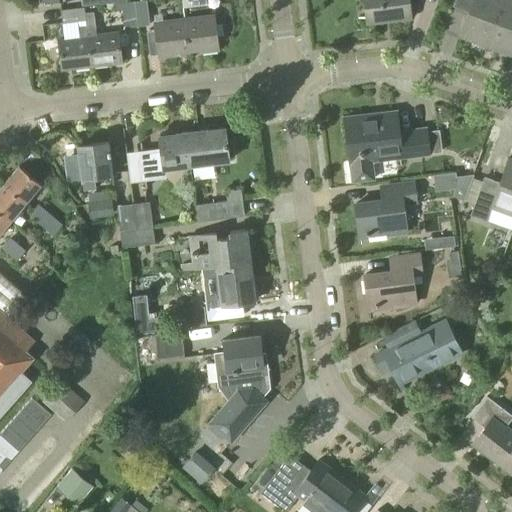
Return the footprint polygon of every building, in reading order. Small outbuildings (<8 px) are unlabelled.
[(206,0),(182,0),(183,8),(207,5),(207,4),(206,0)] [(411,18),(408,0),(364,0),(367,18),(394,15),(394,20),(411,18)] [(455,0),(455,1),(471,7),(460,36),(486,45),(503,0),(455,0)] [(511,54),(511,0),(510,0),(503,0),(486,45),(511,54)] [(126,1),(112,3),(113,10),(121,9),(124,26),(137,24),(134,2),(126,3),(126,1)] [(83,9),(60,11),(62,24),(85,22),(84,13),(83,9)] [(93,12),(84,13),(86,25),(91,66),(121,62),(119,46),(125,46),(128,41),(127,36),(123,33),(118,34),(118,32),(96,35),(93,12)] [(213,15),(184,18),(188,52),(201,50),(201,52),(218,50),(213,15)] [(155,31),(146,32),(149,55),(158,54),(159,58),(175,56),(175,53),(188,52),(184,18),(154,22),(155,31)] [(79,37),(58,40),(62,69),(91,66),(86,25),(85,25),(77,26),(79,37)] [(373,178),(371,160),(429,153),(426,131),(426,128),(399,131),(397,118),(376,121),(376,115),(344,118),(352,181),(373,178)] [(187,148),(190,166),(229,161),(225,127),(198,131),(200,146),(187,148)] [(429,153),(441,151),(439,130),(426,131),(429,153)] [(164,181),(163,169),(190,166),(187,148),(200,146),(198,131),(159,135),(161,151),(141,153),(144,183),(164,181)] [(83,190),(95,189),(94,181),(109,179),(108,175),(112,174),(108,142),(78,146),(81,178),(83,190)] [(481,183),(469,215),(486,221),(492,207),(511,214),(511,160),(508,159),(497,189),(481,183)] [(3,184),(26,203),(41,184),(18,165),(3,184)] [(455,177),(455,172),(432,175),(435,191),(453,188),(452,197),(463,200),(473,175),(455,177)] [(390,199),(355,204),(359,234),(367,233),(368,242),(386,239),(386,235),(406,232),(403,206),(417,205),(414,180),(388,184),(390,199)] [(0,213),(10,221),(26,203),(3,184),(0,186),(0,213)] [(89,218),(113,215),(111,199),(87,202),(89,218)] [(197,222),(228,218),(244,216),(242,199),(226,201),(194,205),(197,222)] [(136,229),(152,227),(148,202),(133,204),(136,229)] [(40,225),(49,214),(37,204),(28,215),(40,225)] [(119,231),(136,229),(133,204),(116,206),(119,231)] [(0,233),(10,221),(0,213),(0,233)] [(49,214),(40,225),(53,236),(62,225),(49,214)] [(152,227),(136,229),(119,231),(121,248),(154,243),(152,227)] [(236,276),(251,274),(246,229),(230,231),(230,237),(216,238),(216,233),(192,236),(196,268),(216,265),(216,266),(234,263),(236,276)] [(453,236),(443,237),(444,247),(454,246),(453,236)] [(16,261),(25,250),(9,238),(1,248),(16,261)] [(459,260),(457,251),(449,252),(450,261),(459,260)] [(416,304),(412,277),(422,276),(419,252),(398,255),(399,270),(364,274),(368,306),(394,302),(395,306),(416,304)] [(255,301),(251,274),(236,276),(234,263),(216,266),(219,289),(211,290),(213,306),(255,301)] [(472,306),(486,300),(479,287),(466,293),(472,306)] [(146,295),(132,296),(135,334),(158,332),(156,318),(148,318),(146,295)] [(179,327),(203,325),(201,309),(177,311),(179,327)] [(0,416),(31,381),(21,372),(33,358),(25,351),(33,341),(0,311),(0,416)] [(461,353),(445,320),(420,332),(414,321),(382,337),(387,348),(375,355),(383,372),(391,368),(402,389),(403,389),(400,383),(461,353)] [(156,359),(183,356),(181,331),(153,334),(156,359)] [(262,354),(259,335),(222,339),(224,352),(214,353),(218,386),(228,400),(209,423),(231,442),(258,411),(254,407),(269,388),(265,354),(262,354)] [(431,403),(450,395),(443,378),(424,386),(431,403)] [(65,422),(83,401),(58,380),(41,401),(65,422)] [(0,471),(50,414),(31,397),(0,432),(0,471)] [(511,431),(505,427),(511,417),(511,416),(486,397),(472,416),(485,426),(472,443),(511,473),(511,431)] [(203,489),(210,481),(206,478),(214,468),(195,451),(181,467),(195,479),(194,481),(203,489)] [(317,509),(342,477),(319,460),(311,470),(289,454),(261,493),(285,511),(298,495),(317,509)] [(77,505),(92,486),(70,468),(55,487),(77,505)] [(342,477),(317,509),(320,511),(365,511),(370,506),(362,499),(365,495),(342,477)] [(125,511),(129,506),(119,498),(108,511),(125,511)]
